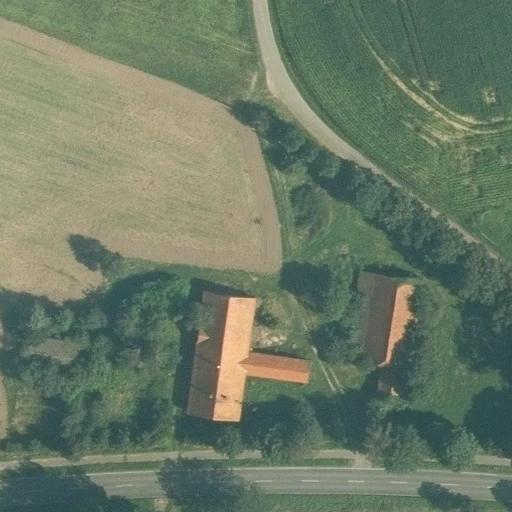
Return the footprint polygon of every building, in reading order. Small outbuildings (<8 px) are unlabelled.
[(361,270),(347,358),(361,360),(375,273),(361,270)] [(422,280),(375,273),(361,360),(383,363),(408,367),(422,280)] [(255,297),(205,290),(195,359),(246,367),(248,351),(252,351),(252,346),(248,346),(255,297)] [(65,341),(31,336),(27,361),(85,371),(90,339),(67,335),(65,341)] [(252,351),(248,351),(246,367),(245,372),(307,381),(310,360),(252,351)] [(246,367),(195,359),(188,411),(238,418),(245,372),(246,367)] [(408,367),(383,363),(378,396),(403,400),(408,367)]
